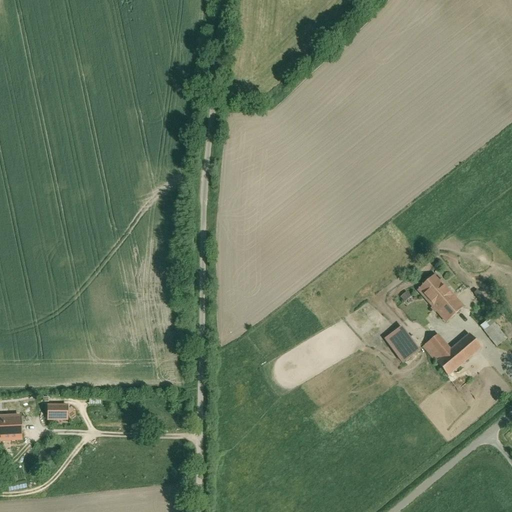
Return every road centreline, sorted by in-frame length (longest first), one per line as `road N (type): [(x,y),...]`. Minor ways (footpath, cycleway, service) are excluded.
road 1 (residential): [(222,0),(201,205),(195,511)]
road 2 (residential): [(390,511),(492,428)]
